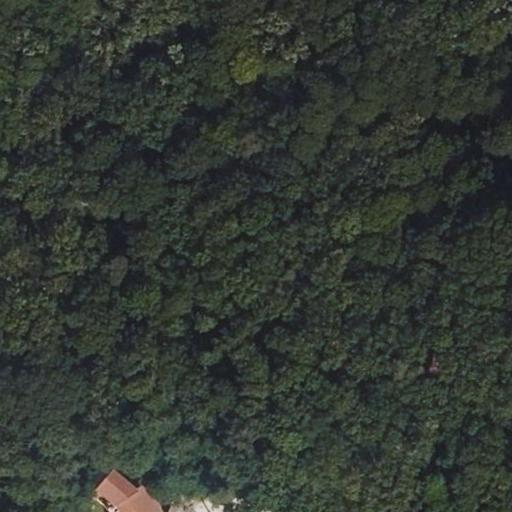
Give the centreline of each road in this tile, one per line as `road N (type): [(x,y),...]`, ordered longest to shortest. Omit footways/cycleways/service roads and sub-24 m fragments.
road 1 (track): [(254,511),(210,509),(111,426),(65,351),(0,210)]
road 2 (track): [(335,511),(383,458),(445,423),(489,412)]
